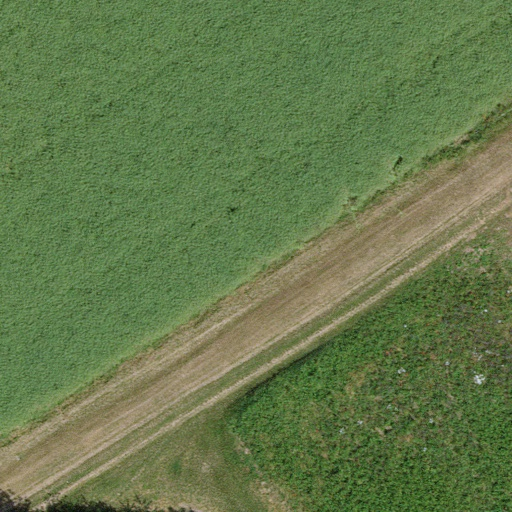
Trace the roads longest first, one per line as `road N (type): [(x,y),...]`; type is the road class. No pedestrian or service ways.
road 1 (track): [(511,216),(206,421),(253,511)]
road 2 (track): [(55,511),(206,421)]
